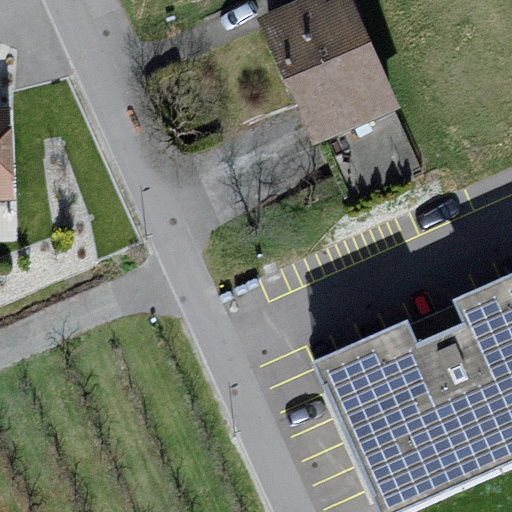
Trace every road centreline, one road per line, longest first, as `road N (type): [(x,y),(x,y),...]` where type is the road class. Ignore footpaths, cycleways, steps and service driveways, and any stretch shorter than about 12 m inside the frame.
road 1 (residential): [(294,511),(60,0)]
road 2 (unknown): [(198,302),(0,382)]
